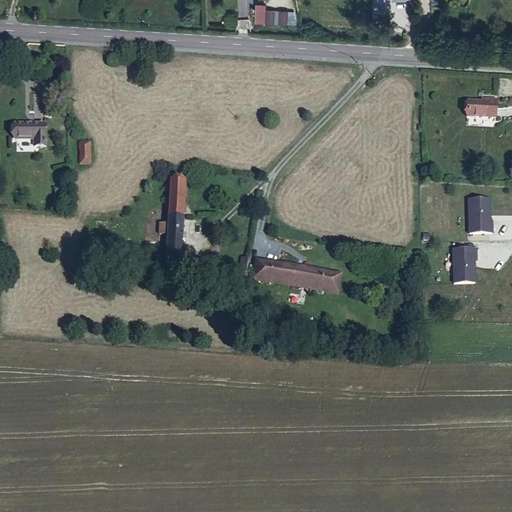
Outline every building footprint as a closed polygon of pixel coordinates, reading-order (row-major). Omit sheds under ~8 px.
[(255,1),(254,20),(287,22),(288,8),(265,7),(265,2),(255,1)] [(407,7),(394,7),(394,16),(407,15),(407,7)] [(494,127),(496,107),(484,106),(484,110),(466,109),(465,124),(494,127)] [(7,137),(32,138),(31,145),(44,146),(46,123),(8,121),(7,137)] [(88,171),(87,147),(76,147),(77,171),(88,171)] [(181,277),(183,190),(167,189),(166,229),(156,228),(156,242),(165,242),(163,276),(181,277)] [(489,231),(489,206),(467,206),(467,241),(491,241),(491,231),(489,231)] [(474,291),(473,266),(475,266),(475,256),(451,256),(452,291),(474,291)] [(242,283),(244,268),(236,268),(234,281),(242,283)] [(314,300),(317,280),(252,270),(248,289),(314,300)]
